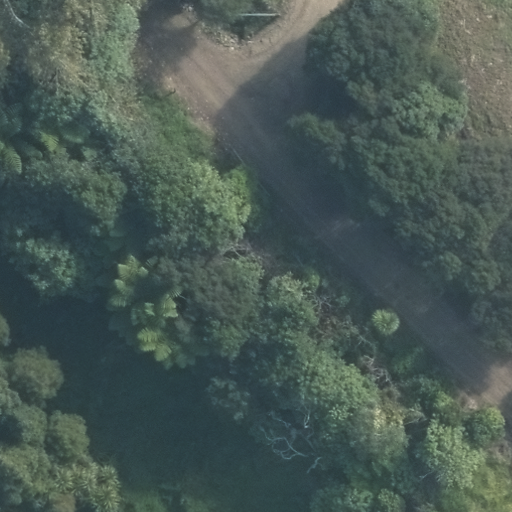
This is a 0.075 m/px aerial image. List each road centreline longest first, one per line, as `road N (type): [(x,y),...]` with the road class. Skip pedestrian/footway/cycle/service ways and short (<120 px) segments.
road 1 (track): [(511,372),(138,0)]
road 2 (track): [(296,158),(333,0)]
